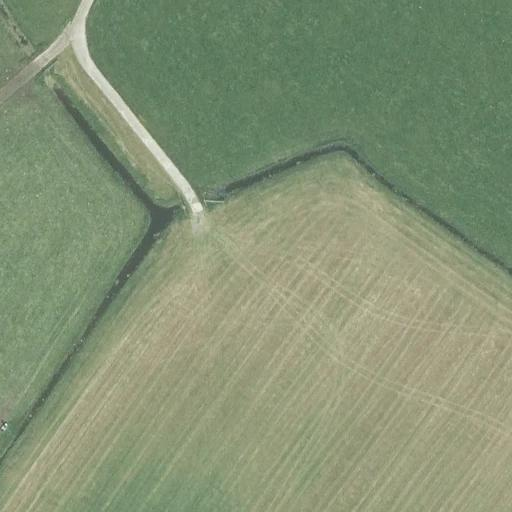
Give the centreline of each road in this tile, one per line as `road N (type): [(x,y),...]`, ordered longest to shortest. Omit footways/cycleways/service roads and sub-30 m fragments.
road 1 (track): [(76,29),(85,62),(198,212)]
road 2 (track): [(0,98),(76,29),(88,0)]
